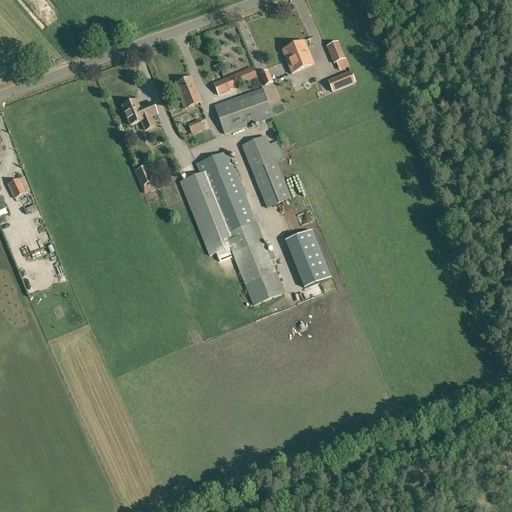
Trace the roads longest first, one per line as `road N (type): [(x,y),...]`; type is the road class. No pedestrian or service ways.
road 1 (track): [(174,511),(511,381)]
road 2 (unclassified): [(0,96),(265,0)]
